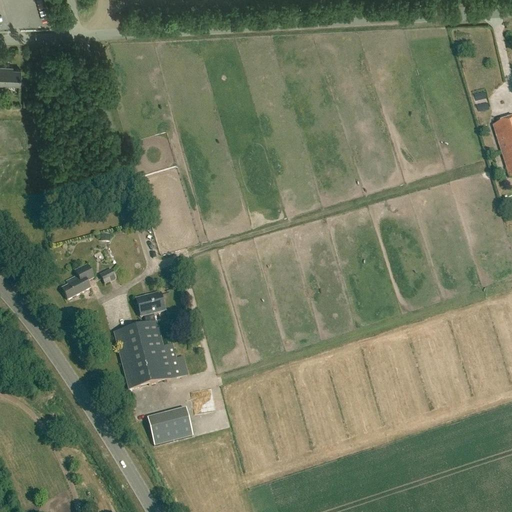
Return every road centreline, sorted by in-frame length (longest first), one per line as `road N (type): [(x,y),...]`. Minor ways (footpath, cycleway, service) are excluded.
road 1 (unclassified): [(79,36),(511,12)]
road 2 (primary): [(155,511),(0,285)]
